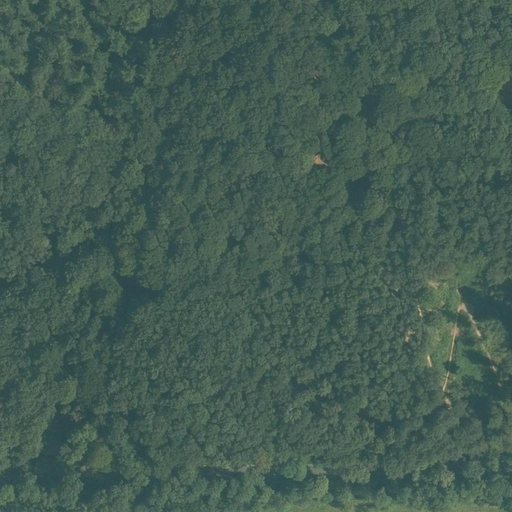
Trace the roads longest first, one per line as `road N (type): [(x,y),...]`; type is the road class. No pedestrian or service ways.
road 1 (track): [(301,351),(328,370),(339,398),(358,411),(427,404),(443,389),(460,301),(502,393)]
road 2 (track): [(60,349),(83,357),(113,396),(142,406),(193,397),(301,351)]
road 3 (track): [(511,64),(394,57),(353,46),(334,35),(331,0)]
road 4 (track): [(339,172),(359,159),(481,145),(511,155)]
road 5 (track): [(370,304),(454,246),(511,260)]
road 6 (track): [(412,276),(431,372),(427,404)]
road 7 (track): [(26,471),(60,349)]
